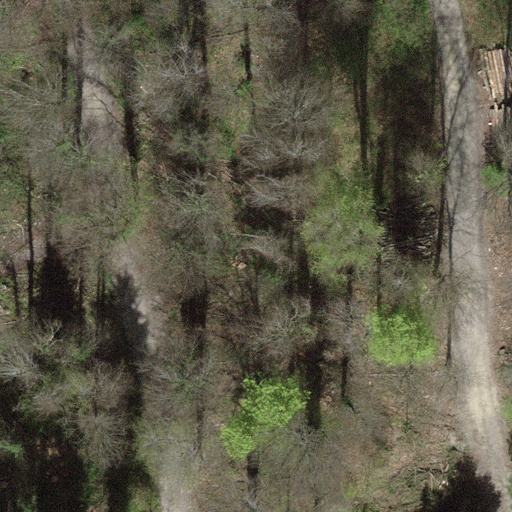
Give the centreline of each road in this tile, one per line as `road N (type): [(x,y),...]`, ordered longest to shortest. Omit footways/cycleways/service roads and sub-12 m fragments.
road 1 (track): [(180,511),(78,0)]
road 2 (track): [(420,0),(471,384),(501,511)]
